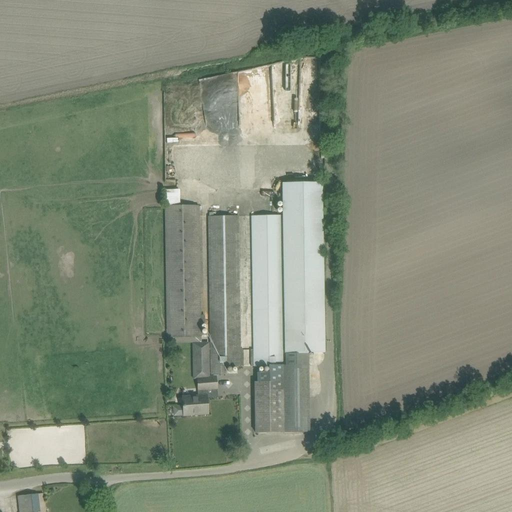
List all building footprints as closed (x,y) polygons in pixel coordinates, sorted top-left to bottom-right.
[(290,174),(310,175),(311,162),(290,162),(290,174)] [(308,353),(324,353),(321,182),(283,183),(286,353),(308,353)] [(201,337),(201,324),(205,324),(204,315),(200,315),(198,205),(164,206),(166,338),(193,337),(201,337)] [(282,353),(280,215),(251,216),(253,353),(282,353)] [(208,217),(210,349),(211,375),(225,375),(225,366),(239,366),(237,216),(208,217)] [(192,379),(197,378),(209,377),(209,342),(201,342),(201,337),(193,337),(194,342),(192,342),(192,379)] [(286,353),(282,353),(253,353),(253,366),(267,366),(267,372),(257,373),(257,382),(254,382),(255,433),(309,432),(308,422),(308,353),(286,353)] [(214,377),(209,377),(197,378),(198,390),(198,396),(182,397),(183,406),(176,406),(174,409),(175,413),(177,415),(183,415),(184,415),(207,414),(206,396),(205,390),(215,389),(214,377)] [(39,511),(37,494),(33,494),(17,496),(19,511),(39,511)]
